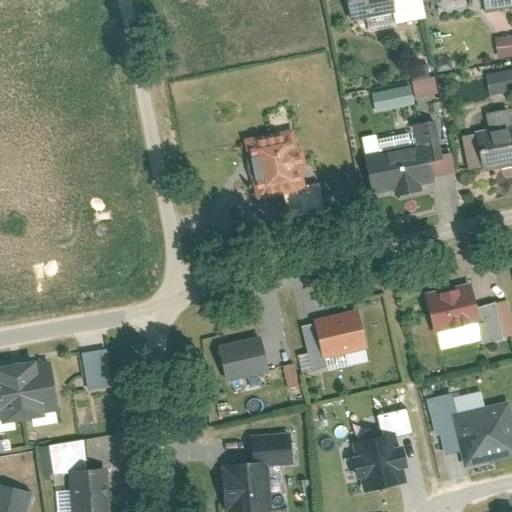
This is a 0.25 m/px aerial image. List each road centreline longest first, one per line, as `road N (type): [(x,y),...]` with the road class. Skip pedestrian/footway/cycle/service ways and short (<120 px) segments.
road 1 (residential): [(164,291),(511,213)]
road 2 (residential): [(129,31),(173,257),(164,291)]
road 3 (residential): [(172,511),(157,312)]
road 4 (residential): [(0,338),(157,312)]
road 5 (residential): [(129,31),(0,53)]
